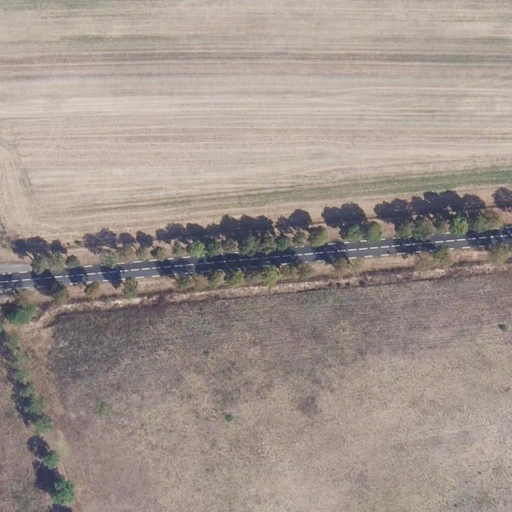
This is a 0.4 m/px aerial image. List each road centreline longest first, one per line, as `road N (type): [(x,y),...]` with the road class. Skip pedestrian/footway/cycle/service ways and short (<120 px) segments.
road 1 (unclassified): [(511,235),(0,282)]
road 2 (track): [(71,511),(2,282)]
